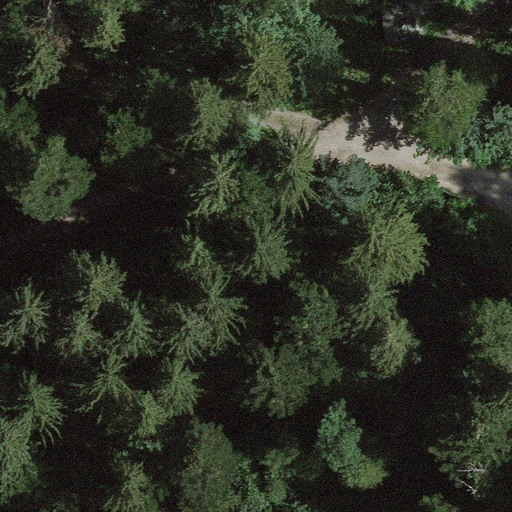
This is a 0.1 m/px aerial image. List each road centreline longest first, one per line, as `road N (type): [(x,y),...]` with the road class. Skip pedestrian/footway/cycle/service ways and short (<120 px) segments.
road 1 (track): [(0,252),(98,198),(248,155),(336,149),(511,199)]
road 2 (track): [(504,0),(336,149)]
